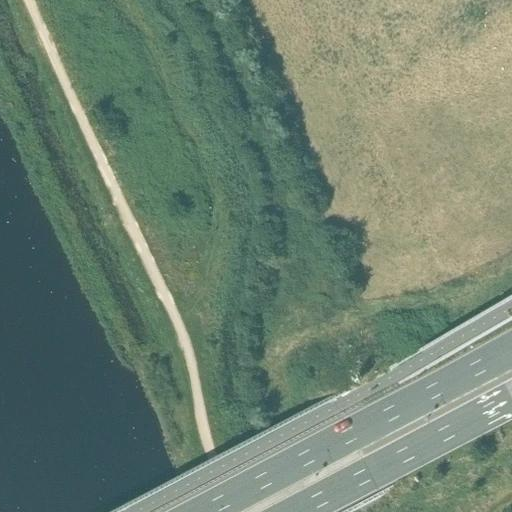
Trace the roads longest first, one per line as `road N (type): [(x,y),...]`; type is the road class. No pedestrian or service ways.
road 1 (secondary): [(511,346),(206,511)]
road 2 (secondary): [(297,511),(511,393)]
